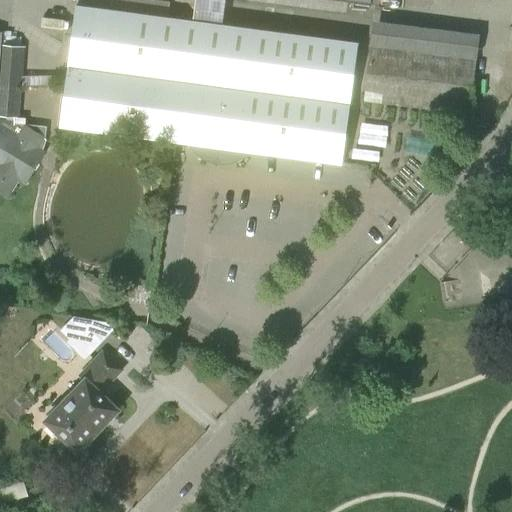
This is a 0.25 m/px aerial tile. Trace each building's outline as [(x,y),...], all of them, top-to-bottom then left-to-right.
[(73,7),(57,132),(338,169),(355,44),(167,19),(169,1),(158,0),(78,0),(77,7),(73,7)] [(0,117),(19,119),(25,47),(0,44),(0,41),(1,33),(0,32),(0,117)] [(363,101),(469,115),(476,60),(370,46),(363,101)] [(0,191),(7,196),(35,149),(0,127),(0,191)] [(484,279),(504,277),(502,247),(456,250),(458,280),(446,281),(448,300),(462,299),(462,286),(484,285),(484,279)] [(107,322),(73,316),(59,331),(68,340),(65,343),(85,361),(114,330),(107,322)] [(124,370),(103,349),(77,376),(85,383),(47,422),(64,437),(60,441),(58,444),(58,447),(58,450),(59,453),(62,456),(66,458),(69,457),(71,457),(73,455),(77,451),(116,410),(100,395),(124,370)]
